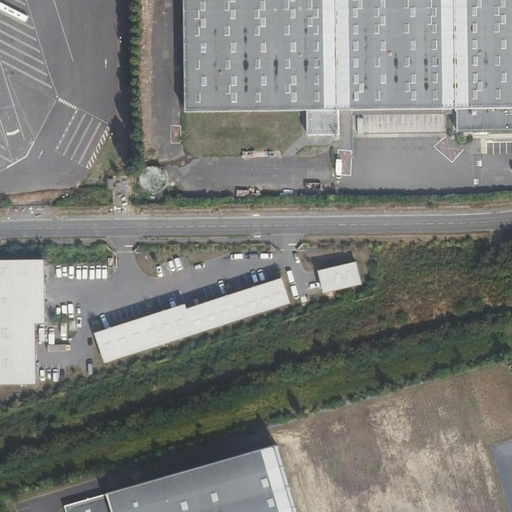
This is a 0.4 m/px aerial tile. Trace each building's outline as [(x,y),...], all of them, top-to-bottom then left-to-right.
[(511,0),(185,0),(186,111),(306,110),(307,135),(339,134),(339,115),(351,115),(351,110),(451,109),(452,113),(457,113),(457,132),(473,131),(490,131),(511,130),(511,0)] [(297,125),(297,115),(282,116),(282,125),(297,125)] [(156,165),(152,165),(145,167),(141,172),(139,177),(139,183),(141,187),(146,192),(152,194),(157,193),(162,190),(166,186),(168,180),(167,176),(165,170),(161,167),(156,165)] [(490,255),(500,255),(500,247),(490,247),(490,255)] [(45,322),(44,258),(0,258),(0,383),(36,383),(35,322),(45,322)] [(356,263),(319,272),(324,292),(361,284),(356,263)] [(185,305),(96,334),(105,362),(289,303),(282,280),(186,310),(185,305)] [(297,511),(279,449),(111,497),(112,501),(72,511),(297,511)]
